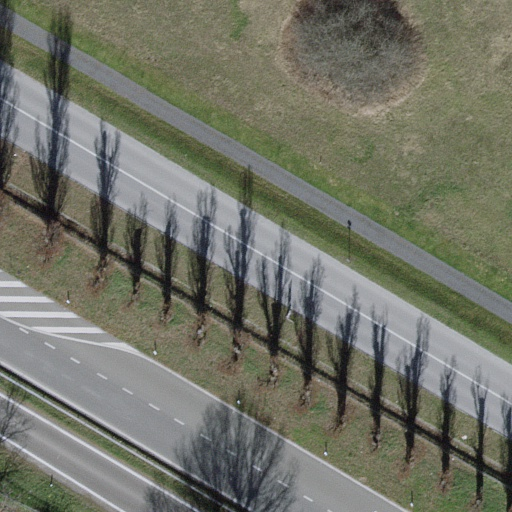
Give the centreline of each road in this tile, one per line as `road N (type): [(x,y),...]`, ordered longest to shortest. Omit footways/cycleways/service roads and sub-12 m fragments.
road 1 (unclassified): [(0,111),(511,413)]
road 2 (secondary): [(322,511),(154,411),(0,333)]
road 3 (secondary): [(0,409),(172,511)]
